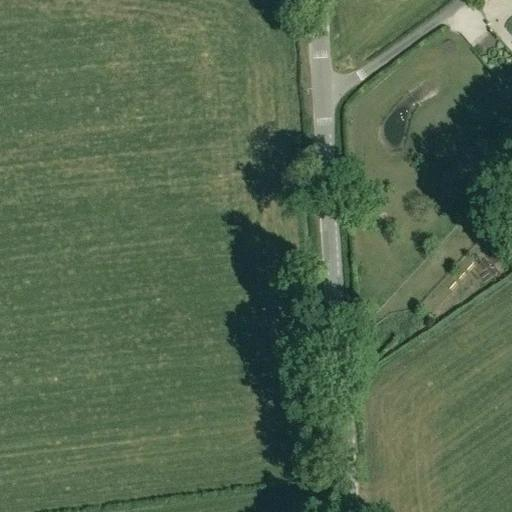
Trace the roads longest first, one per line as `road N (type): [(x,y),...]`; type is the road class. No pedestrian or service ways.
road 1 (tertiary): [(348,511),(323,101)]
road 2 (unclassified): [(323,101),(463,0)]
